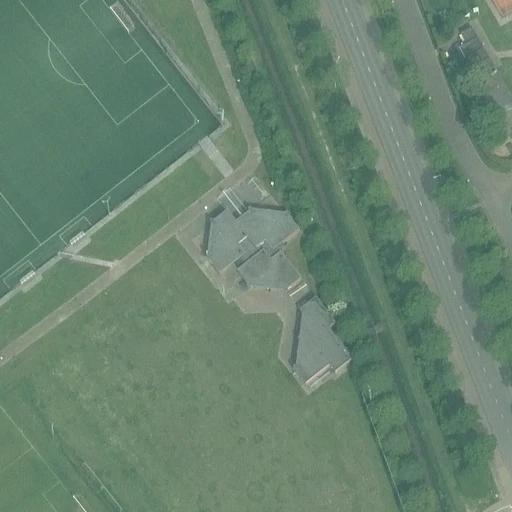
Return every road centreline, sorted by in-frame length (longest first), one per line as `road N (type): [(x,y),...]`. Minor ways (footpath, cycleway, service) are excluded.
road 1 (tertiary): [(511,443),(341,0)]
road 2 (unclassified): [(511,239),(442,108),(400,0)]
